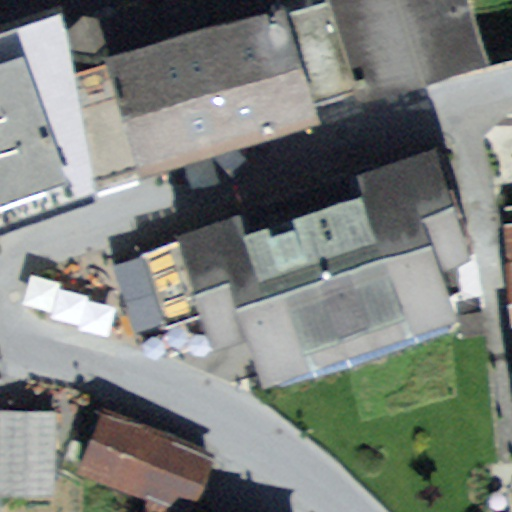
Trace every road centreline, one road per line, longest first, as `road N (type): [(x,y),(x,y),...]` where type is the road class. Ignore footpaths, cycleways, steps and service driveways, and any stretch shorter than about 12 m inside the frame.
road 1 (residential): [(0,269),(151,207),(511,96)]
road 2 (residential): [(348,511),(329,489),(159,380),(0,333)]
